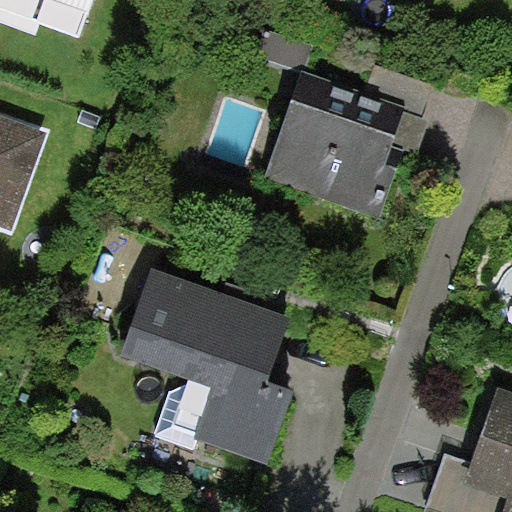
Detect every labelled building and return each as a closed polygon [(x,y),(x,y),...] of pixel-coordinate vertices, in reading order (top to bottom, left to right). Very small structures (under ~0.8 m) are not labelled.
[(50,0),(90,14),(95,0),(50,0)] [(263,56),(301,69),(310,44),(272,31),(263,56)] [(375,64),(365,92),(406,105),(404,110),(423,117),(434,84),(375,64)] [(365,92),(301,69),(263,179),(378,219),(402,150),(415,154),(424,129),(428,118),(423,117),(404,110),(406,105),(365,92)] [(49,133),(0,115),(0,226),(13,232),(49,133)] [(290,316),(151,267),(121,354),(190,379),(213,387),(194,436),(198,437),(267,461),(293,392),(267,383),(290,316)] [(195,448),(198,437),(194,436),(213,387),(190,379),(188,384),(170,391),(155,434),(195,448)] [(511,511),(511,391),(499,387),(474,463),(466,483),(509,498),(504,511),(511,511)] [(474,463),(445,453),(425,511),(504,511),(509,498),(466,483),(474,463)]
